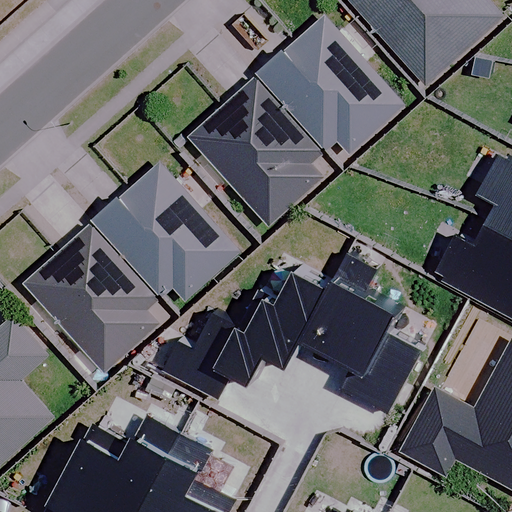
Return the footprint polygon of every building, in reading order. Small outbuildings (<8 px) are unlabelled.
[(367,0),(436,78),(511,11),(511,9),(503,0),(367,0)] [(335,11),(268,68),(337,147),(349,136),(359,147),(413,100),(335,11)] [(200,131),(278,221),(333,174),(319,158),(331,148),(324,139),(266,73),(200,131)] [(511,147),(491,185),(511,196),(511,200),(503,217),(511,221),(511,147)] [(170,157),(104,214),(173,293),(185,283),(194,293),(248,246),(170,157)] [(511,221),(503,217),(493,236),(470,223),(447,266),(457,271),(455,274),(511,304),(511,221)] [(35,277),(114,368),(169,320),(155,304),(167,294),(159,285),(102,220),(35,277)] [(367,250),(354,276),(327,327),(372,351),(356,383),(402,407),(435,344),(406,329),(421,301),(381,280),(391,262),(367,250)] [(327,327),(354,276),(320,258),(302,293),(287,285),(284,291),(271,284),(252,321),(226,308),(207,345),(189,336),(175,362),(231,391),(249,357),(273,369),(288,341),(313,354),(327,327)] [(0,467),(63,413),(29,375),(59,349),(24,310),(0,330),(0,467)] [(511,343),(481,400),(443,380),(410,441),(453,464),(463,446),(511,473),(511,343)] [(146,511),(193,426),(161,409),(144,440),(106,420),(55,511),(146,511)] [(230,447),(193,426),(146,511),(245,511),(250,503),(211,482),(230,447)] [(346,511),(311,511),(302,507),(298,511),(384,511),(355,496),(346,511)]
